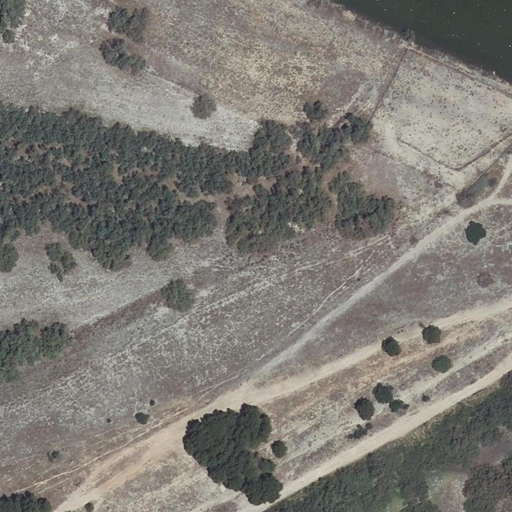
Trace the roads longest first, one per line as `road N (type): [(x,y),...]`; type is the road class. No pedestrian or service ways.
road 1 (track): [(64,511),(207,415),(511,301)]
road 2 (track): [(511,360),(494,378),(251,511)]
